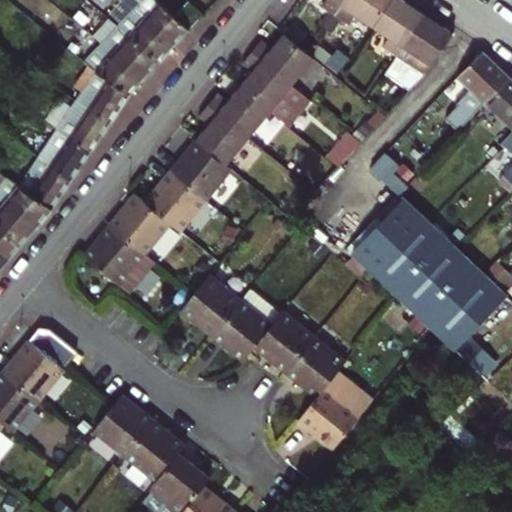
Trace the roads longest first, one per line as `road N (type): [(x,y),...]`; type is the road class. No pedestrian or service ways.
road 1 (residential): [(256,0),(24,284)]
road 2 (residential): [(24,284),(292,492)]
